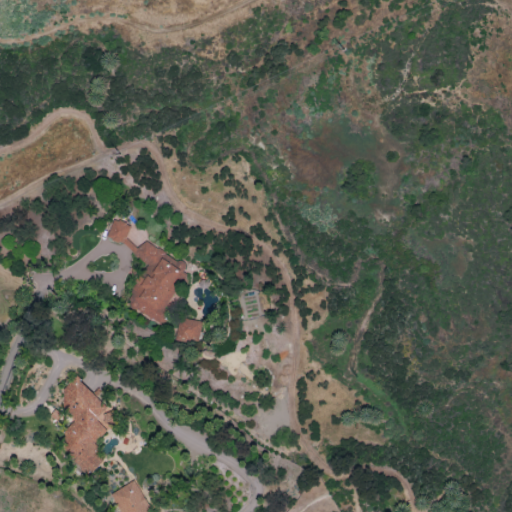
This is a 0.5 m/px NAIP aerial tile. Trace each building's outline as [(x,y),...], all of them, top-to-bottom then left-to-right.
[(131,224),(113,218),(107,238),(124,244),(131,224)] [(165,323),(190,264),(141,243),(140,246),(125,240),(121,249),(151,261),(142,284),(136,281),(125,306),(165,323)] [(202,320),(179,318),(178,338),(201,339),(202,320)] [(56,398),(78,419),(55,443),(89,476),(102,462),(90,449),(119,419),(76,377),(56,398)] [(150,511),(135,480),(110,492),(119,511),(150,511)]
